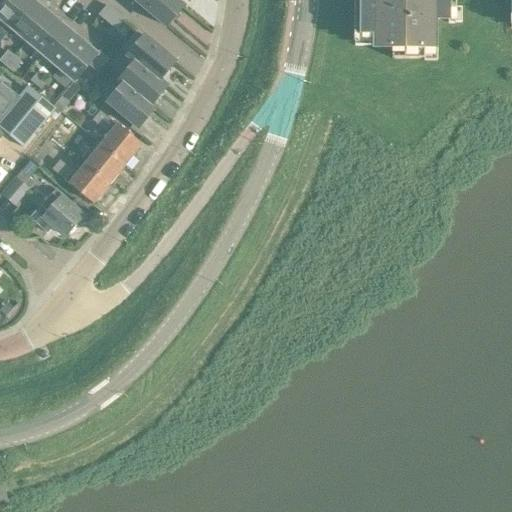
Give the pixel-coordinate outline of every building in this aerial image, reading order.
[(8,0),(0,10),(0,42),(11,29),(34,2),(32,0),(8,0)] [(0,0),(0,10),(8,0),(0,0)] [(136,0),(136,1),(167,27),(184,7),(174,0),(136,0)] [(354,0),(354,42),(374,43),(374,49),(392,49),(392,59),(424,60),(424,61),(437,61),(437,49),(435,48),(436,20),(450,20),(450,24),(455,24),(456,24),(456,23),(461,23),(461,9),(456,9),(456,0),(354,0)] [(11,29),(27,42),(50,15),(34,2),(11,29)] [(107,6),(100,15),(117,29),(124,20),(107,6)] [(27,42),(43,55),(66,28),(50,15),(27,42)] [(43,55),(58,68),(81,41),(66,28),(43,55)] [(160,81),(175,63),(137,31),(120,50),(135,63),(136,62),(159,82),(160,81)] [(89,65),(94,58),(97,55),(81,41),(58,68),(74,82),(89,65)] [(0,59),(0,62),(6,67),(15,56),(8,50),(0,59)] [(99,52),(97,55),(94,58),(103,66),(109,60),(99,52)] [(22,62),(15,56),(6,67),(13,73),(22,62)] [(89,65),(98,72),(103,66),(94,58),(89,65)] [(152,106),(167,87),(160,81),(159,82),(136,62),(135,63),(120,81),(123,84),(124,83),(151,106),(152,106)] [(30,81),(41,90),(47,82),(37,73),(30,81)] [(53,107),(29,86),(20,98),(0,81),(0,135),(1,135),(5,130),(25,147),(55,110),(56,109),(53,107)] [(124,83),(123,84),(108,103),(139,128),(156,109),(152,106),(151,106),(124,83)] [(55,110),(60,114),(69,103),(62,97),(53,107),(56,109),(55,110)] [(114,122),(114,123),(102,113),(95,120),(111,134),(103,144),(102,145),(126,164),(142,145),(114,122)] [(102,145),(103,144),(99,141),(92,150),(95,153),(86,164),(110,184),(126,164),(102,145)] [(55,169),(54,170),(70,183),(95,203),(110,184),(86,164),(78,175),(61,161),(55,169)] [(19,179),(4,196),(15,206),(30,189),(19,179)] [(53,192),(41,206),(31,218),(48,233),(54,225),(66,236),(84,216),(62,196),(60,198),(53,192)]
